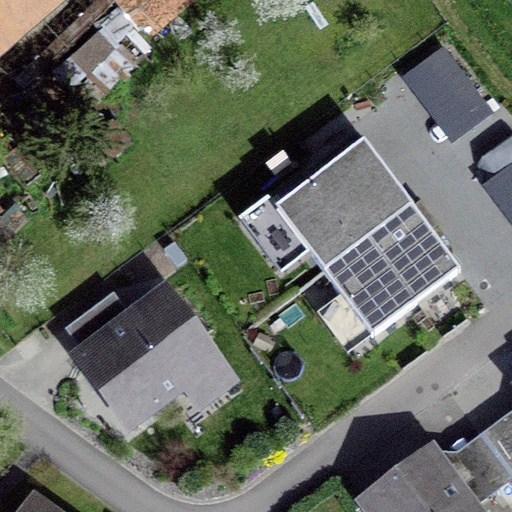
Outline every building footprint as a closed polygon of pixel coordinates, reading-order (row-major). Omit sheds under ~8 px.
[(0,0),(0,46),(19,30),(11,21),(35,0),(127,0),(143,18),(163,0),(0,0)] [(407,78),(451,142),(491,115),(446,51),(407,78)] [(460,272),(421,220),(364,144),(329,170),(276,210),(371,338),(460,272)] [(511,172),(488,190),(511,224),(511,172)] [(79,358),(130,426),(214,363),(163,295),(79,358)] [(475,511),(432,454),(364,505),(369,511),(475,511)] [(48,511),(34,501),(25,511),(48,511)]
